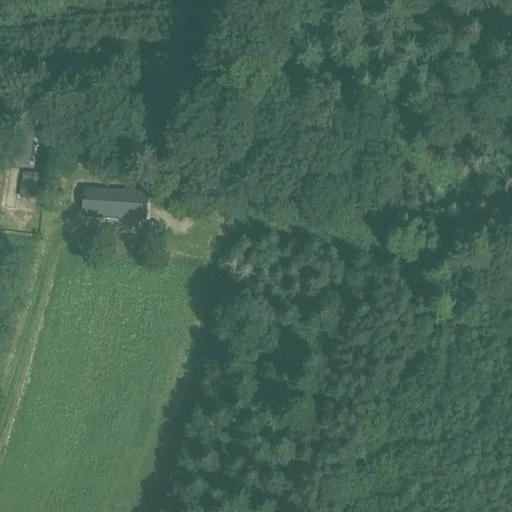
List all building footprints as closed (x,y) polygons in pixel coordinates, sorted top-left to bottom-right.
[(5,161),(28,165),(32,139),(10,135),(5,161)] [(95,178),(117,179),(117,168),(96,167),(95,178)] [(40,201),(43,176),(23,173),(19,198),(40,201)] [(81,214),(146,218),(147,192),(82,187),(81,214)] [(192,511),(207,511),(221,469),(208,464),(192,511)]
